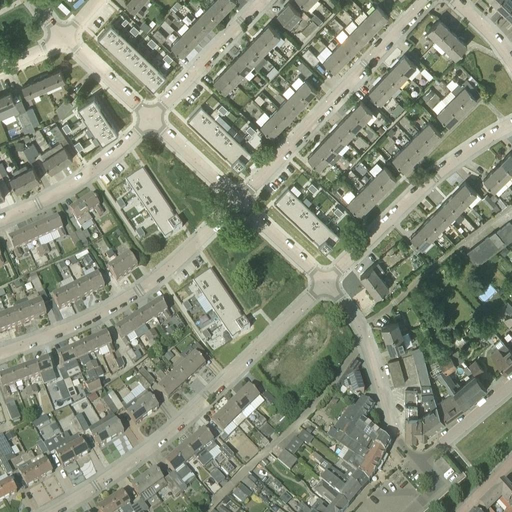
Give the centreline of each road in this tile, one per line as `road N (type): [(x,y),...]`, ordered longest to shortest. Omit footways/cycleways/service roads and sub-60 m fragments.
road 1 (residential): [(47,511),(183,419),(323,283)]
road 2 (residential): [(0,352),(137,290),(238,200)]
road 3 (residential): [(238,200),(421,0)]
road 4 (residential): [(323,283),(442,168),(511,121)]
road 5 (residential): [(418,462),(395,441),(364,334),(323,283)]
road 6 (residential): [(0,220),(45,201),(149,118)]
road 7 (residential): [(149,118),(262,0)]
road 8 (residential): [(418,462),(511,381)]
road 9 (residential): [(238,200),(149,118)]
